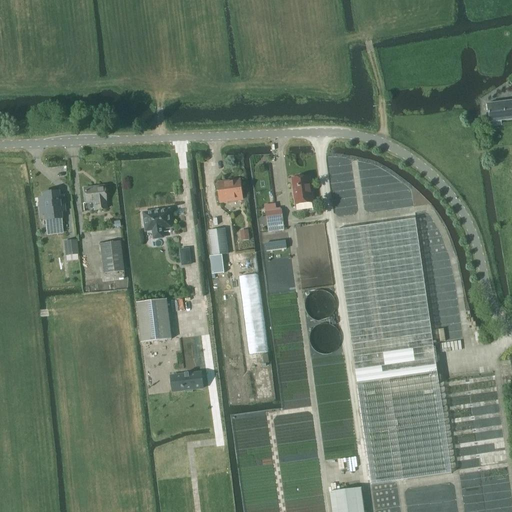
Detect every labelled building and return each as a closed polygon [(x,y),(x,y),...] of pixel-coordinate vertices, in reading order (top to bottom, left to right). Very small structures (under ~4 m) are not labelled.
[(511,101),(488,104),(491,122),(511,119),(511,101)] [(297,179),(291,179),(295,205),(313,203),(309,177),(303,178),(302,176),(301,175),(299,175),(298,177),(297,179)] [(217,184),(220,202),(242,199),(239,182),(217,184)] [(103,187),(83,189),(85,204),(93,203),(93,211),(105,209),(104,202),(105,201),(103,187)] [(39,199),(40,214),(44,213),(46,230),(61,228),(59,212),(63,211),(62,208),(61,202),(62,202),(61,197),(57,197),(57,192),(42,194),(43,199),(39,199)] [(265,212),(268,234),(284,232),(281,210),(265,212)] [(169,211),(144,214),(146,231),(153,230),(155,239),(163,238),(162,227),(171,226),(169,211)] [(415,220),(335,231),(371,485),(451,474),(415,220)] [(224,229),(208,231),(211,256),(227,254),(224,229)] [(240,231),(241,241),(249,240),(247,230),(240,231)] [(75,241),(64,242),(66,255),(76,254),(75,241)] [(265,244),(266,252),(286,249),(285,241),(265,244)] [(103,275),(123,273),(119,242),(99,245),(103,275)] [(189,249),(179,250),(181,267),(191,266),(189,249)] [(211,256),(210,256),(212,275),(224,273),(222,255),(211,256)] [(142,343),(172,339),(167,299),(137,303),(142,343)] [(185,375),(173,376),(175,388),(181,387),(182,388),(184,388),(184,391),(185,393),(185,392),(192,392),(193,392),(193,390),(202,389),(200,373),(189,375),(188,374),(188,375),(185,375),(185,374),(184,374),(185,375)] [(364,511),(361,489),(329,493),(331,511),(364,511)]
